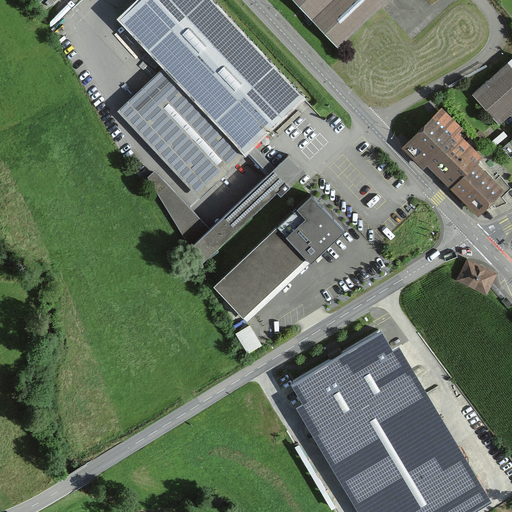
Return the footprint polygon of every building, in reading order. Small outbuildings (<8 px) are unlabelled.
[(307,93),(219,0),(129,0),(116,13),(164,64),(246,150),(307,93)] [(304,0),(349,46),(397,0),(304,0)] [(246,150),(164,64),(117,108),(199,195),(246,150)] [(511,65),(479,94),(508,126),(511,122),(511,65)] [(435,110),(405,140),(452,186),(477,161),(482,155),(435,110)] [(301,165),(288,152),(191,243),(203,257),(301,165)] [(452,186),(480,213),(505,188),(477,161),(452,186)] [(215,285),(244,316),(307,255),(312,260),(346,228),(312,193),(278,226),(215,285)] [(467,257),(457,278),(487,293),(497,272),(467,257)] [(468,511),(492,498),(399,341),(393,344),(382,325),(290,378),(302,398),(295,402),(360,511),(468,511)]
